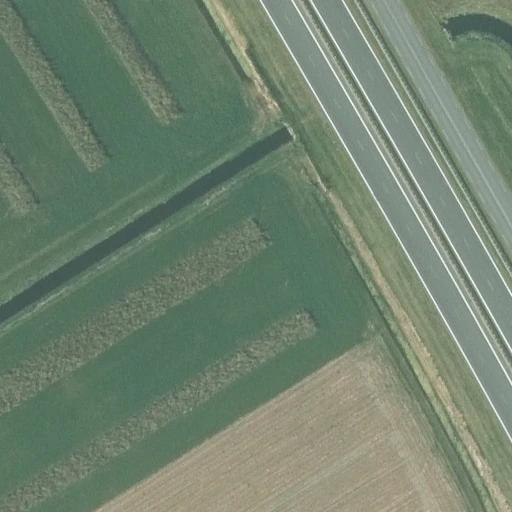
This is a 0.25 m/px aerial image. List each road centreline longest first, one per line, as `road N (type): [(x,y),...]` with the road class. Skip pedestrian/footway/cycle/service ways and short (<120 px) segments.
road 1 (trunk): [(274,0),(511,415)]
road 2 (trunk): [(511,326),(325,0)]
road 3 (secondary): [(382,0),(511,229)]
